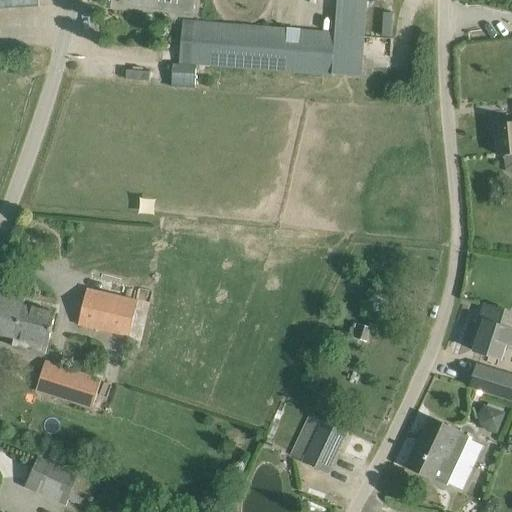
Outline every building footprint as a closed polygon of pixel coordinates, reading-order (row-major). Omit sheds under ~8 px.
[(0,0),(0,8),(39,6),(38,0),(0,0)] [(194,0),(121,0),(121,3),(192,14),(194,0)] [(200,27),(197,65),(361,77),(367,0),(337,0),(335,34),(200,23),(200,27)] [(195,90),(196,66),(173,64),(171,88),(195,90)] [(511,123),(496,125),(499,156),(505,155),(506,169),(511,173),(511,123)] [(131,338),(139,299),(88,287),(79,325),(131,338)] [(25,299),(12,296),(0,292),(0,335),(14,339),(12,348),(45,357),(56,316),(23,307),(25,299)] [(510,312),(485,304),(480,320),(484,322),(475,351),(501,360),(506,345),(511,347),(511,329),(505,327),(510,312)] [(93,412),(102,381),(45,362),(35,393),(93,412)] [(511,400),(511,376),(477,365),(470,387),(511,400)] [(486,402),(479,425),(499,431),(506,408),(486,402)] [(348,432),(309,413),(291,454),(328,473),(348,432)] [(432,419),(409,468),(433,479),(448,486),(449,483),(463,490),(484,446),(469,439),(470,437),(460,432),(432,419)] [(99,485),(80,476),(39,457),(25,486),(67,505),(70,499),(88,508),(99,485)]
